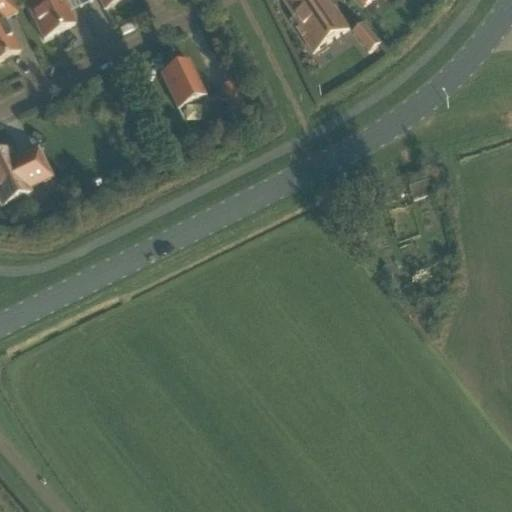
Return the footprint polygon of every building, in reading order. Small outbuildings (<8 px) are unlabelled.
[(0,0),(0,64),(19,55),(3,23),(16,16),(7,0),(0,0)] [(34,0),(24,5),(43,43),(74,28),(65,11),(64,12),(57,0),(74,0),(80,9),(97,0),(104,13),(127,1),(126,0),(34,0)] [(290,0),(283,5),(295,21),(291,24),(313,56),(349,32),(335,11),(331,13),(322,0),(290,0)] [(357,0),(365,9),(376,0),(401,0),(402,2),(404,0),(357,0)] [(380,48),(364,28),(353,37),(369,56),(380,48)] [(204,99),(188,65),(161,78),(177,112),(204,99)] [(234,84),(219,91),(232,119),(247,112),(234,84)] [(143,115),(154,110),(145,92),(135,97),(143,115)] [(166,131),(152,138),(160,154),(173,147),(166,131)] [(14,164),(8,153),(0,156),(0,206),(1,209),(29,195),(27,192),(50,180),(37,153),(14,164)] [(70,208),(68,204),(61,207),(63,212),(70,208)]
